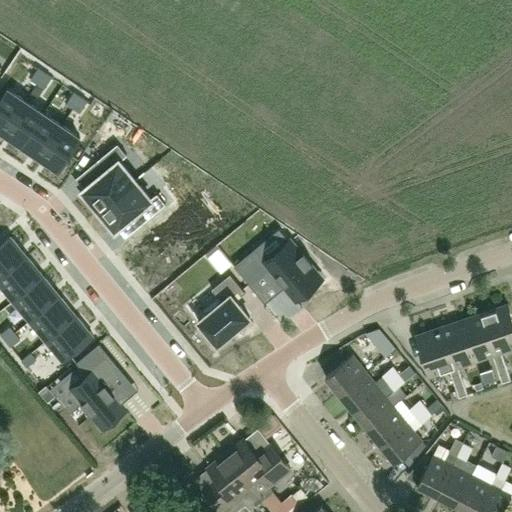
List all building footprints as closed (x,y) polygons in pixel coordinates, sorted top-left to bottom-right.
[(31,78),(38,82),(45,72),(38,68),(31,78)] [(51,77),(45,72),(38,82),(45,87),(51,77)] [(7,88),(0,98),(0,129),(5,132),(26,100),(7,88)] [(74,107),(80,96),(74,92),(67,102),(74,107)] [(80,96),(74,107),(80,111),(87,101),(80,96)] [(26,100),(5,132),(23,144),(44,112),(26,100)] [(44,112),(23,144),(40,156),(62,124),(44,112)] [(62,124),(40,156),(59,169),(80,137),(62,124)] [(84,192),(80,195),(89,205),(92,202),(98,210),(132,182),(116,163),(124,157),(114,146),(92,164),(100,174),(82,190),(84,192)] [(132,182),(98,210),(105,217),(102,220),(110,230),(113,228),(115,230),(133,214),(141,224),(163,206),(154,195),(148,201),(132,182)] [(182,223),(172,211),(150,229),(159,240),(138,258),(156,279),(188,253),(171,232),(182,223)] [(10,235),(0,243),(0,277),(27,255),(10,235)] [(301,252),(290,239),(265,259),(254,247),(233,264),(249,282),(268,266),(294,297),(320,276),(309,262),(311,261),(303,250),(301,252)] [(27,255),(0,277),(0,285),(13,301),(43,276),(27,255)] [(222,301),(198,321),(205,329),(201,332),(211,344),(215,341),(217,344),(230,333),(230,334),(237,328),(237,327),(250,317),(236,300),(245,292),(230,273),(220,281),(212,289),(222,301)] [(43,276),(13,301),(29,321),(60,296),(43,276)] [(60,296),(29,321),(46,342),(77,316),(60,296)] [(498,352),(501,351),(511,347),(511,316),(508,305),(485,313),(498,352)] [(492,354),(497,368),(506,366),(501,351),(498,352),(485,313),(462,321),(475,360),(492,354)] [(77,316),(46,342),(63,362),(94,336),(77,316)] [(449,369),(454,383),(463,380),(458,366),(475,360),(462,321),(438,329),(452,368),(449,369)] [(5,340),(15,333),(10,326),(0,334),(5,340)] [(452,368),(438,329),(415,337),(429,375),(449,369),(452,368)] [(15,333),(5,340),(10,346),(20,339),(15,333)] [(105,386),(123,371),(99,343),(76,362),(79,365),(88,376),(69,392),(80,405),(83,403),(102,426),(124,408),(121,404),(105,386)] [(22,360),(27,367),(36,359),(31,353),(22,360)] [(339,395),(366,373),(352,355),(325,378),(339,395)] [(506,366),(497,368),(502,383),(511,380),(506,366)] [(388,383),(398,375),(392,367),(382,376),(388,383)] [(492,369),(480,373),(484,384),(495,380),(492,369)] [(339,395),(353,412),(380,390),(366,373),(339,395)] [(398,375),(388,383),(394,391),(404,382),(398,375)] [(463,380),(454,383),(459,398),(467,395),(463,380)] [(366,428),(394,406),(380,390),(353,412),(366,428)] [(409,409),(415,417),(425,408),(419,401),(409,409)] [(366,428),(380,445),(407,423),(394,406),(366,428)] [(425,408),(415,417),(421,424),(431,416),(425,408)] [(254,426),(262,437),(284,421),(275,410),(254,426)] [(407,423),(380,445),(394,463),(421,440),(407,423)] [(418,485),(438,495),(455,464),(459,456),(466,444),(457,439),(446,460),(435,454),(418,485)] [(270,444),(256,455),(244,440),(225,454),(261,498),(262,499),(272,491),(268,487),(286,473),(290,469),(270,444)] [(474,449),(466,444),(459,456),(468,460),(474,449)] [(509,451),(497,446),(492,456),(503,462),(509,451)] [(207,469),(215,480),(206,488),(210,493),(225,511),(236,511),(247,503),(250,506),(261,498),(225,454),(207,469)] [(457,506),(474,475),(455,464),(438,495),(457,506)] [(511,469),(504,465),(497,477),(506,481),(511,469)] [(457,506),(468,511),(477,511),(493,485),(474,475),(457,506)] [(511,495),(493,485),(477,511),(503,511),(511,496),(511,495)] [(273,491),(262,500),(271,511),(288,511),(299,504),(291,493),(281,501),(273,491)] [(156,511),(149,501),(132,511),(156,511)]
